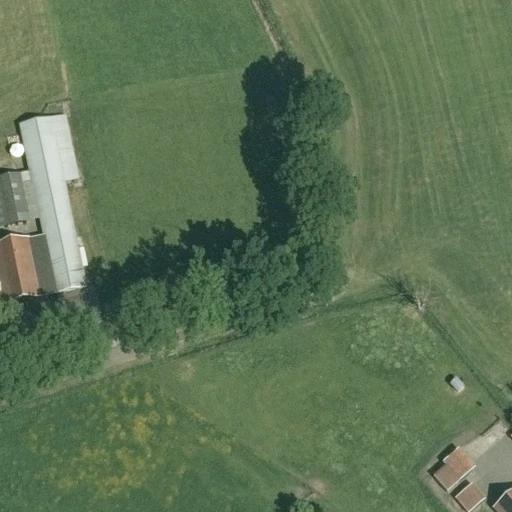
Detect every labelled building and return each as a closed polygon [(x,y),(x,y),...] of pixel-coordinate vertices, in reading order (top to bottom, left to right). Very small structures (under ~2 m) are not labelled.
[(19,127),(29,174),(0,180),(0,230),(38,222),(42,237),(0,245),(0,286),(4,307),(41,299),(56,296),(59,309),(48,311),(56,348),(106,338),(98,301),(88,303),(86,290),(87,289),(65,184),(79,181),(66,117),(19,127)] [(172,298),(133,313),(137,325),(177,309),(179,314),(192,309),(186,292),(172,297),(172,298)] [(464,453),(434,478),(450,496),(480,471),(464,453)] [(465,511),(477,511),(489,503),(477,487),(458,502),(465,511)] [(499,511),(511,511),(511,496),(497,509),(499,511)]
